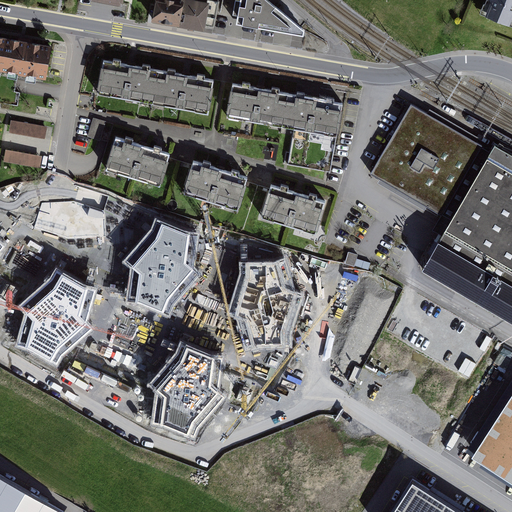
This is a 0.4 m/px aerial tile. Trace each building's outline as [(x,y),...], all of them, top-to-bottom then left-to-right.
[(155,0),(152,20),(180,25),(184,3),(174,1),(174,0),(155,0)] [(184,0),(184,3),(180,25),(204,29),(209,3),(189,0),(184,0)] [(305,31),(267,0),(240,0),(236,25),(304,37),(305,31)] [(511,0),(485,0),(482,10),(511,20),(511,0)] [(0,69),(3,70),(8,35),(0,33),(0,69)] [(54,43),(8,35),(3,70),(49,77),(54,43)] [(99,90),(155,100),(160,68),(104,58),(99,90)] [(217,77),(160,68),(155,100),(211,109),(217,77)] [(229,114),(285,124),(290,91),(234,82),(229,114)] [(347,101),(290,91),(285,124),(341,133),(347,101)] [(450,220),(493,149),(415,105),(374,176),(450,220)] [(49,123),(12,119),(10,133),(47,137),(49,123)] [(173,152),(116,135),(107,167),(164,183),(173,152)] [(511,152),(496,143),(493,149),(450,220),(422,267),(511,319),(511,152)] [(42,170),(45,154),(9,147),(6,163),(42,170)] [(239,209),(249,175),(197,158),(186,193),(239,209)] [(319,231),(329,200),(273,183),(264,214),(319,231)] [(152,230),(125,262),(132,268),(127,301),(138,301),(170,314),(173,305),(200,274),(193,269),(197,235),(186,234),(156,221),(152,230)] [(241,273),(229,312),(237,315),(246,348),(256,344),(290,343),(290,334),(302,294),(294,293),(284,260),(274,263),(241,263),(241,273)] [(52,279),(21,306),(27,313),(17,346),(28,347),(58,364),(62,356),(93,328),(87,323),(95,289),(85,287),(57,270),(52,279)] [(177,354),(150,385),(157,391),(152,425),(163,425),(195,438),(198,429),(224,397),(218,393),(221,358),(211,357),(181,344),(177,354)] [(511,395),(472,459),(511,483),(511,395)] [(0,511),(67,511),(69,511),(0,470),(0,511)] [(462,511),(413,481),(393,511),(462,511)]
